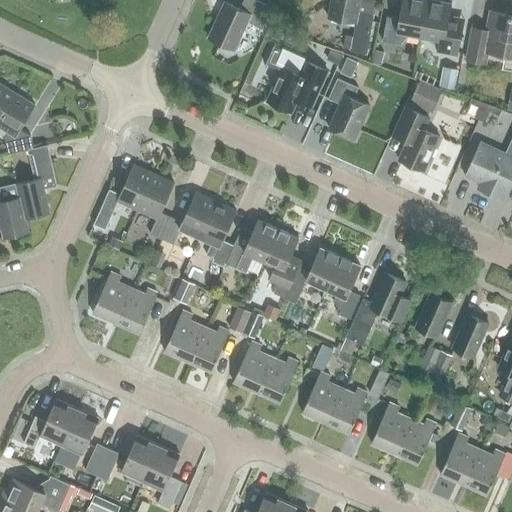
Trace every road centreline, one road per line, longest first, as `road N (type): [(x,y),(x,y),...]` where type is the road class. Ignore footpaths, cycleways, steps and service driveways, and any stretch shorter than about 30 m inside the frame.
road 1 (unclassified): [(511,259),(132,91)]
road 2 (residential): [(54,273),(132,91)]
road 3 (residential): [(238,439),(70,356)]
road 4 (residential): [(401,511),(238,439)]
road 5 (unclassified): [(132,91),(0,30)]
